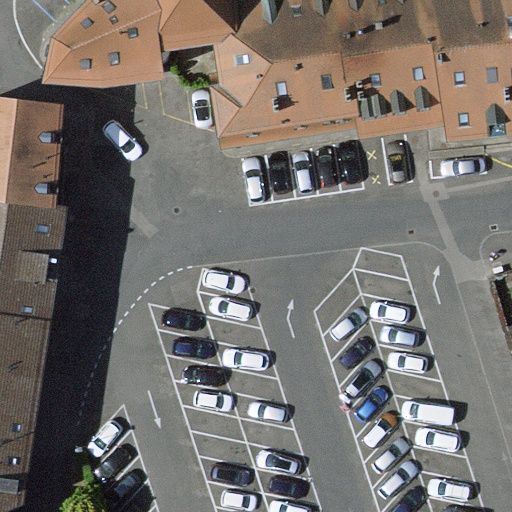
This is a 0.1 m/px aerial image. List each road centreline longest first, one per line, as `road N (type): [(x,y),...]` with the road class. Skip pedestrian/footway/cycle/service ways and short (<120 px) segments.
road 1 (residential): [(178,234),(511,214)]
road 2 (residential): [(178,234),(90,334),(68,376),(45,511)]
road 3 (residential): [(0,56),(178,234)]
